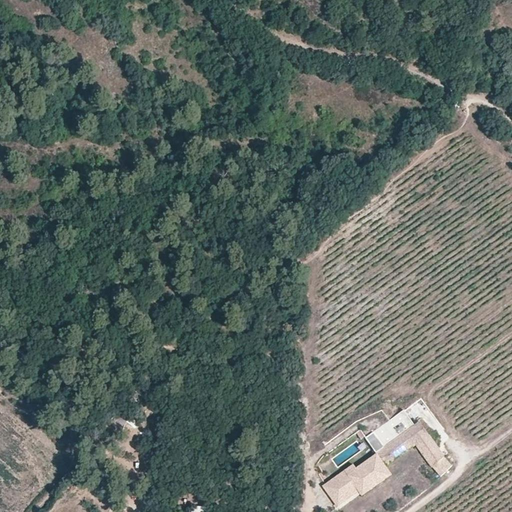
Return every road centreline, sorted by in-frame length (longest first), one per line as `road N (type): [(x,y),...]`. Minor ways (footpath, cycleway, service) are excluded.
road 1 (track): [(233,0),(290,44),(411,66),(511,119)]
road 2 (track): [(511,432),(463,459),(458,472),(406,511)]
